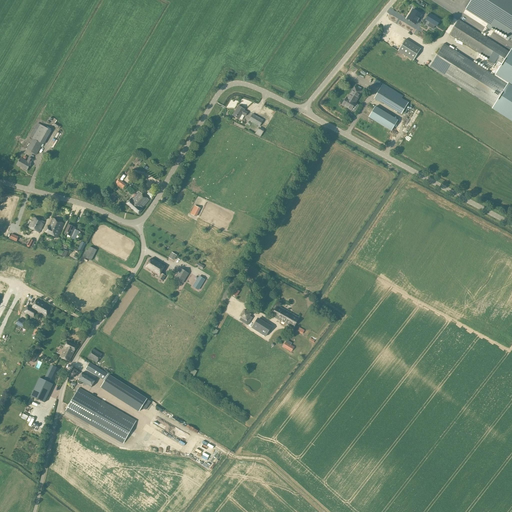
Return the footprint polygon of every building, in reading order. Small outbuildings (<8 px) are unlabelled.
[(511,0),(471,0),(465,10),(511,39),(511,0)] [(407,19),(416,24),(421,15),(413,10),(411,13),(412,13),(411,16),(410,15),(407,19)] [(427,17),(425,20),(431,23),(437,27),(438,23),(440,20),(435,17),(429,14),(427,17)] [(497,65),(491,74),(494,76),(497,72),(500,67),(510,52),(459,20),(450,34),(497,65)] [(398,51),(413,61),(421,49),(405,39),(398,51)] [(429,67),(493,107),(499,98),(508,84),(494,76),(491,74),(443,44),(435,57),(429,67)] [(493,107),(492,109),(511,121),(511,49),(510,52),(500,67),(497,72),(494,76),(508,84),(499,98),(493,107)] [(381,99),(402,113),(408,103),(387,90),(389,87),(383,84),(374,99),(379,102),(381,99)] [(342,105),(351,110),(356,103),(355,103),(362,91),(355,86),(348,98),(346,98),(342,105)] [(233,116),(239,120),(242,114),(245,116),(247,113),(244,111),(245,110),(238,106),(233,116)] [(397,121),(375,107),(369,118),(391,132),(397,121)] [(259,126),(260,127),(264,120),(253,114),(249,121),(254,123),(259,126)] [(51,131),(40,125),(26,150),(36,155),(42,144),(43,145),(51,131)] [(254,136),(262,140),(267,131),(259,126),(254,136)] [(17,165),(27,171),(31,164),(30,164),(33,160),(29,157),(27,162),(21,158),(17,165)] [(115,184),(122,189),(126,184),(119,179),(115,184)] [(126,204),(138,214),(142,210),(141,210),(143,208),(149,200),(139,192),(132,199),(131,198),(126,204)] [(191,214),(196,217),(200,209),(195,206),(191,214)] [(28,228),(40,233),(44,222),(34,217),(31,223),(28,228)] [(45,232),(58,238),(64,223),(52,218),(49,226),(48,226),(45,232)] [(65,233),(71,236),(75,227),(68,224),(65,233)] [(12,234),(10,239),(17,242),(19,236),(12,234)] [(84,257),(91,261),(97,250),(90,246),(84,257)] [(6,274),(17,279),(21,269),(23,269),(29,253),(19,249),(11,269),(8,268),(6,274)] [(164,267),(152,259),(146,268),(159,275),(160,276),(159,278),(162,281),(165,276),(162,273),(161,274),(160,273),(164,267)] [(188,273),(182,269),(176,279),(182,283),(188,273)] [(199,276),(193,286),(198,290),(204,280),(199,276)] [(3,296),(15,301),(17,296),(12,293),(15,288),(9,285),(3,296)] [(24,312),(33,317),(36,312),(46,317),(51,307),(37,299),(32,308),(27,305),(23,311),(24,312)] [(272,316),(294,328),(298,319),(277,307),(272,316)] [(251,314),(244,310),(240,317),(241,317),(239,320),(248,325),(252,318),(250,316),(251,314)] [(3,323),(7,325),(13,313),(9,311),(3,323)] [(16,324),(21,328),(25,322),(19,318),(16,324)] [(271,328),(257,319),(252,328),(265,337),(271,328)] [(292,343),(287,340),(283,347),(291,352),(294,347),(291,345),(292,343)] [(60,357),(69,362),(77,347),(67,342),(60,357)] [(88,358),(97,363),(102,355),(94,349),(88,358)] [(28,359),(34,362),(38,355),(32,352),(28,359)] [(90,362),(85,369),(103,380),(108,374),(90,362)] [(40,378),(31,396),(44,402),(53,384),(60,369),(53,366),(46,381),(40,378)] [(78,380),(77,383),(81,385),(82,382),(84,383),(91,387),(96,380),(95,379),(89,376),(83,372),(78,380)] [(130,388),(113,377),(109,375),(101,387),(105,390),(122,401),(139,411),(143,405),(147,399),(130,388)] [(66,411),(122,444),(135,422),(79,389),(66,411)] [(147,399),(142,407),(146,410),(151,402),(147,399)] [(28,404),(25,409),(32,412),(34,407),(28,404)] [(182,446),(185,443),(177,438),(175,441),(182,446)]
